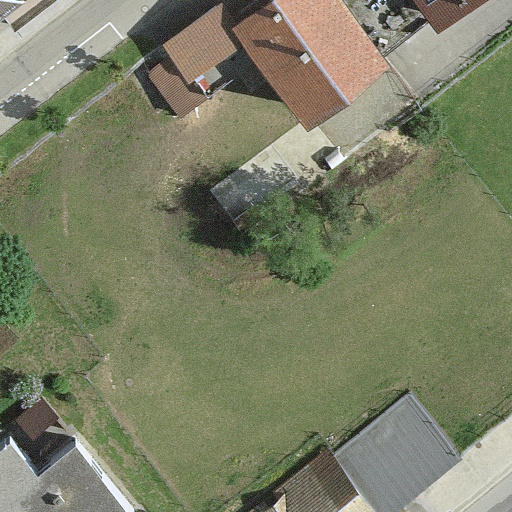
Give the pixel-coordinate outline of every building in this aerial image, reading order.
[(207,0),(154,41),(180,75),(233,35),(220,17),(207,0)] [(233,35),(296,116),(376,55),(333,0),(241,0),(220,17),(233,35)] [(406,0),(422,19),(445,0),(406,0)] [(0,511),(134,511),(71,431),(29,463),(1,428),(0,428),(0,511)] [(379,511),(329,449),(250,511),(379,511)]
